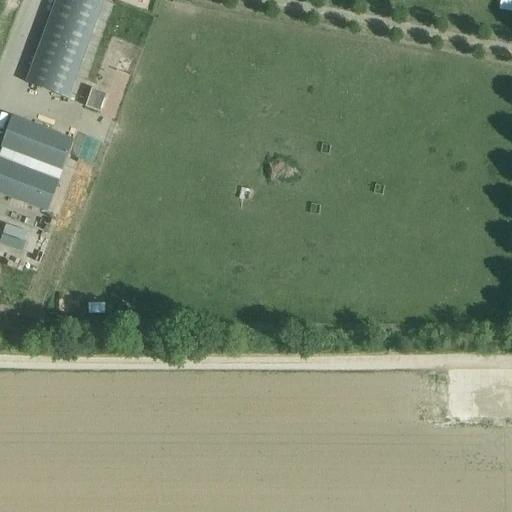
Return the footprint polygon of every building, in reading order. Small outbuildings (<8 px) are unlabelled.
[(104,0),(58,0),(27,84),(68,100),(104,0)] [(511,0),(503,0),(503,9),(511,9),(511,0)] [(130,72),(135,59),(123,55),(118,67),(130,72)] [(72,140),(12,118),(1,146),(61,169),(72,140)] [(0,160),(0,192),(46,210),(57,182),(0,160)] [(0,239),(22,246),(28,225),(5,219),(0,238),(0,239)]
